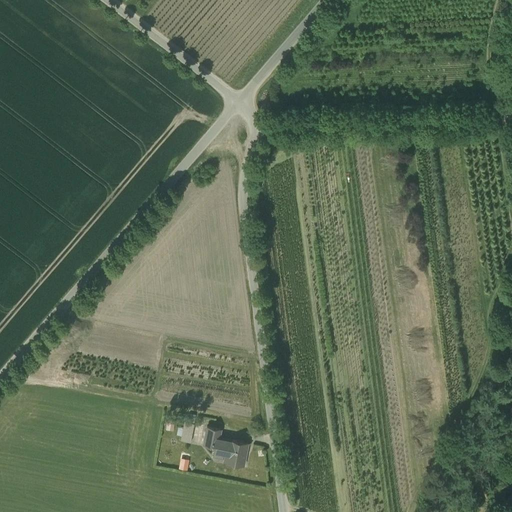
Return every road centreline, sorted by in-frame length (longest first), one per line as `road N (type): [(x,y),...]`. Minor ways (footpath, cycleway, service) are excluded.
road 1 (unclassified): [(282,511),(242,194),(257,127),(240,102)]
road 2 (unclassified): [(240,102),(0,373)]
road 3 (unclassified): [(240,102),(125,0)]
road 4 (unclassified): [(323,0),(240,102)]
road 5 (track): [(501,0),(488,53),(503,117)]
